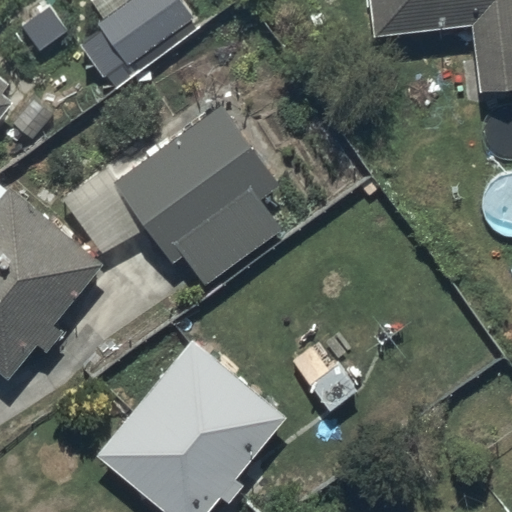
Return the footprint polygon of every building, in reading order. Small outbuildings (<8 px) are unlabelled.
[(511,0),(369,0),(372,25),(469,14),(476,80),(511,75),(511,0)] [(0,108),(15,89),(0,77),(0,108)] [(224,96),(116,174),(171,250),(185,241),(209,273),(281,221),(258,189),(279,173),(224,96)] [(0,358),(11,367),(36,334),(55,349),(69,331),(51,316),(100,253),(0,174),(0,358)] [(195,327),(98,443),(180,511),(201,511),(222,488),(229,494),(245,476),(237,469),(289,406),(195,327)]
